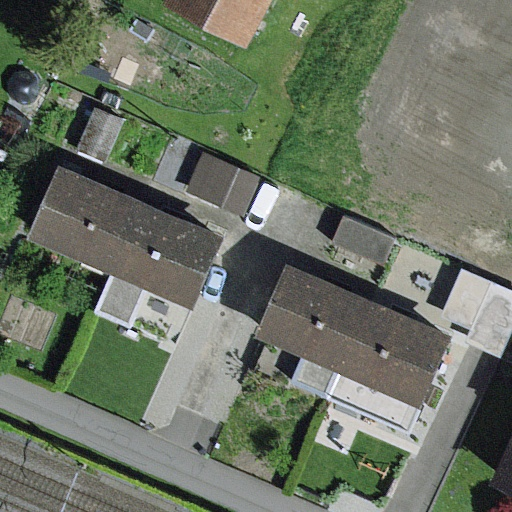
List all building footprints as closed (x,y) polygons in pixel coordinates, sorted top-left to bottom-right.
[(266,0),(177,0),(175,4),(247,39),(266,0)] [(212,152),(200,187),(252,204),(264,170),(212,152)] [(103,273),(134,208),(52,170),(22,235),(103,273)] [(134,208),(103,273),(185,311),(215,246),(134,208)] [(331,365),(357,304),(269,268),(244,328),(331,365)] [(357,304),(331,365),(417,400),(443,340),(357,304)] [(511,423),(487,480),(511,491),(511,423)]
